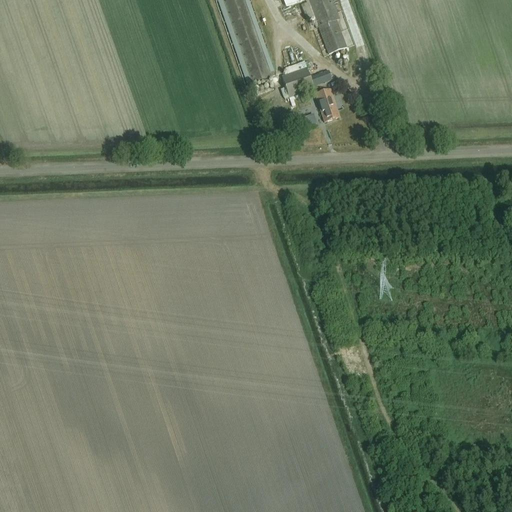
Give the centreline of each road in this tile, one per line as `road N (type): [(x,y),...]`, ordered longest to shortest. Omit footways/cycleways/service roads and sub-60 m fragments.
road 1 (residential): [(0,173),(511,152)]
road 2 (track): [(257,160),(265,185),(312,207),(323,225),(402,441),(466,511)]
